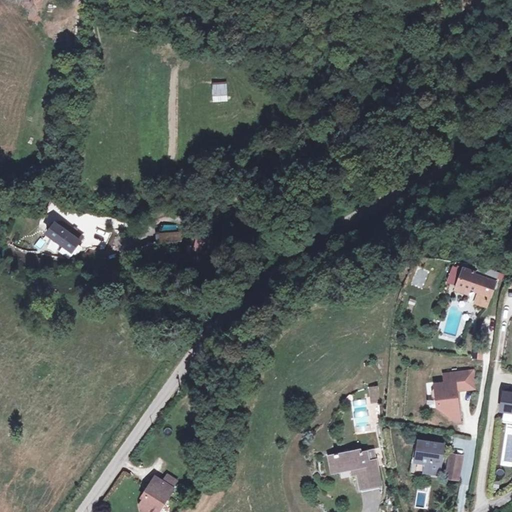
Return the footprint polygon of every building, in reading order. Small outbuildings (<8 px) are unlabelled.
[(211,83),(212,91),(224,90),(224,82),(211,83)] [(224,90),(212,91),(213,100),(225,99),(224,90)] [(47,226),(44,229),(62,243),(77,254),(81,249),(76,244),(79,241),(54,222),(50,228),(47,226)] [(44,229),(40,236),(57,249),(62,243),(44,229)] [(199,235),(194,247),(205,250),(209,238),(199,235)] [(422,290),(430,272),(417,266),(409,285),(422,290)] [(497,279),(465,267),(460,282),(471,286),(472,283),(482,288),(492,292),(497,279)] [(469,292),(471,286),(460,282),(458,288),(469,292)] [(482,288),(478,302),(487,306),(492,292),(482,288)] [(366,326),(345,325),(345,334),(335,334),(334,365),(355,365),(355,342),(365,342),(366,326)] [(478,357),(486,358),(488,344),(480,343),(478,357)] [(468,370),(447,373),(448,381),(438,383),(439,384),(434,390),(435,396),(441,401),(441,406),(450,413),(462,411),(459,388),(470,386),(468,370)] [(475,370),(468,370),(470,386),(470,388),(477,387),(475,370)] [(384,385),(377,386),(378,400),(386,399),(384,385)] [(462,411),(450,413),(460,421),(463,420),(462,411)] [(445,444),(421,440),(418,460),(428,462),(426,471),(441,473),(445,444)] [(365,447),(340,451),(342,468),(361,465),(365,486),(385,482),(378,449),(365,450),(365,447)] [(337,469),(342,468),(340,451),(334,453),(337,469)] [(464,455),(452,453),(449,476),(460,478),(464,455)] [(140,500),(144,509),(150,507),(157,511),(175,485),(173,484),(165,478),(157,472),(150,482),(152,484),(140,500)] [(169,472),(165,478),(173,484),(177,478),(169,472)]
